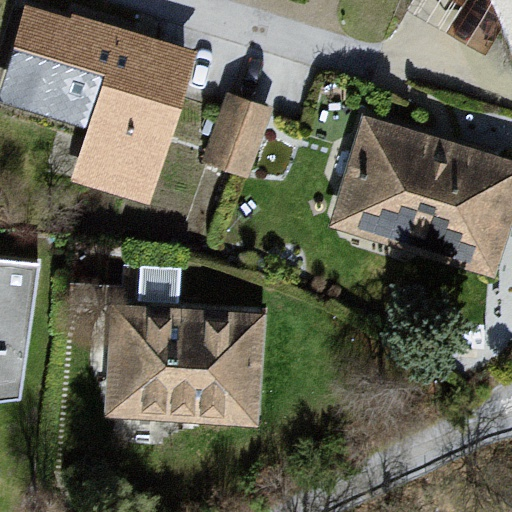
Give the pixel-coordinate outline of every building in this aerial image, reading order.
[(193,63),(26,12),(3,88),(104,119),(87,174),(153,194),(193,63)] [(225,86),(200,157),(247,174),(271,103),(225,86)] [(511,205),(511,158),(367,121),(339,228),(496,268),(511,205)] [(40,270),(0,266),(0,411),(23,409),(40,270)] [(280,311),(116,304),(111,412),(279,421),(280,311)]
